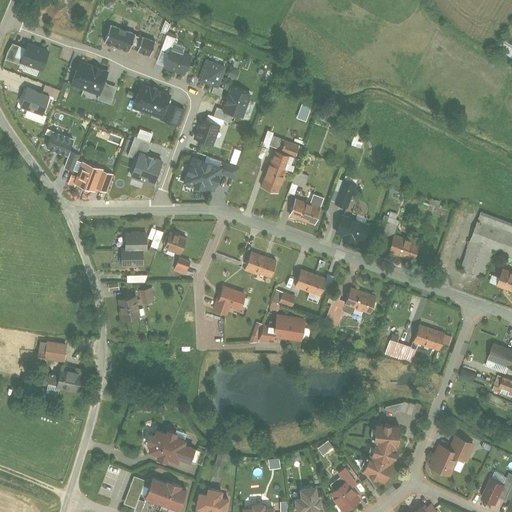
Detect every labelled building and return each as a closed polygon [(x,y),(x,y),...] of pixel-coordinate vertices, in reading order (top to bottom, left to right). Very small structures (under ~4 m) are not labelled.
[(134,34),(110,25),(103,43),(128,52),(129,48),(133,35),(134,34)] [(141,38),(133,35),(129,48),(137,50),(141,38)] [(170,47),(171,47),(174,39),(165,35),(160,50),(168,53),(170,47)] [(142,36),(141,38),(137,50),(136,53),(149,57),(155,41),(142,36)] [(511,43),(504,38),(497,48),(511,57),(511,43)] [(20,63),(25,49),(11,43),(5,59),(19,64),(20,63)] [(25,49),(20,63),(40,70),(47,52),(27,44),(25,49)] [(171,47),(170,47),(168,53),(163,68),(184,75),(191,54),(171,47)] [(225,67),(205,60),(198,81),(212,87),(218,88),(218,87),(225,67)] [(107,71),(80,61),(71,84),(99,94),(102,84),(107,71)] [(232,66),(229,77),(237,80),(240,69),(232,66)] [(172,90),(139,78),(129,104),(162,116),(170,95),(172,90)] [(42,91),(57,97),(60,89),(45,83),(42,91)] [(97,100),(110,105),(116,88),(102,84),(99,94),(97,100)] [(218,88),(212,87),(210,92),(220,95),(223,89),(218,87),(218,88)] [(251,94),(231,87),(223,110),(222,112),(233,115),(242,119),(251,94)] [(28,88),(22,105),(43,114),(49,95),(42,93),(28,88)] [(186,101),(170,95),(162,116),(179,122),(186,101)] [(302,103),(297,117),(306,120),(311,106),(302,103)] [(216,107),(213,117),(224,121),(230,123),(233,115),(222,112),(223,110),(216,107)] [(329,114),(324,112),(321,119),(327,121),(329,114)] [(207,115),(205,121),(220,126),(222,127),(224,121),(213,117),(207,115)] [(205,121),(201,119),(194,139),(213,146),(220,126),(205,121)] [(349,120),(347,127),(356,130),(358,124),(349,120)] [(356,147),(362,130),(357,128),(351,145),(356,147)] [(269,146),(273,131),(267,129),(263,145),(269,146)] [(73,139),(53,131),(47,147),(67,155),(73,139)] [(109,132),(105,141),(120,147),(124,138),(109,132)] [(140,153),(146,156),(150,143),(133,137),(127,155),(138,159),(140,153)] [(284,141),(281,150),(293,155),(295,155),(298,145),(284,141)] [(237,164),(241,150),(234,148),(230,162),(237,164)] [(281,150),(274,148),(261,186),(279,192),(287,168),(292,170),(294,164),(291,162),(293,155),(281,150)] [(138,159),(130,177),(153,186),(162,162),(146,156),(140,153),(138,159)] [(221,166),(193,156),(183,184),(211,193),(218,173),(221,166)] [(103,170),(83,162),(74,184),(94,192),(96,188),(102,172),(103,170)] [(222,162),(221,166),(218,173),(234,178),(238,168),(222,162)] [(112,175),(102,172),(96,188),(106,192),(112,175)] [(307,176),(296,173),(293,182),(304,186),(307,176)] [(335,190),(339,191),(343,180),(339,178),(335,190)] [(348,207),(356,182),(344,178),(343,180),(339,191),(335,202),(348,207)] [(313,195),(310,202),(321,206),(324,198),(313,195)] [(296,197),(289,215),(315,224),(321,206),(310,202),(296,197)] [(391,210),(388,217),(396,220),(398,213),(391,210)] [(511,222),(482,211),(461,265),(485,274),(495,249),(511,256),(511,222)] [(342,213),(335,232),(363,243),(370,224),(342,213)] [(381,235),(391,239),(393,234),(398,221),(396,220),(388,217),(381,235)] [(156,229),(151,227),(148,236),(153,238),(156,229)] [(157,228),(156,229),(153,238),(150,245),(157,248),(163,231),(157,228)] [(146,231),(124,231),(125,249),(142,249),(146,249),(146,231)] [(169,232),(163,247),(180,254),(186,239),(169,232)] [(387,250),(413,260),(419,243),(393,234),(391,239),(387,250)] [(142,266),(142,249),(125,249),(119,249),(119,266),(142,266)] [(277,259),(252,250),(244,270),(256,275),(257,273),(258,273),(266,276),(270,277),(277,259)] [(179,257),(174,270),(186,275),(191,262),(179,257)] [(326,276),(301,268),(294,286),(312,293),(319,295),(326,276)] [(511,273),(503,270),(497,285),(511,291),(511,273)] [(492,274),(490,282),(497,284),(500,276),(492,274)] [(246,293),(222,285),(214,310),(226,314),(228,306),(240,310),(246,293)] [(377,295),(351,285),(345,301),(344,304),(354,307),(371,313),(377,295)] [(153,287),(140,289),(142,303),(155,301),(153,287)] [(278,302),(283,291),(277,289),(272,301),(273,301),(278,303),(278,302)] [(295,296),(283,291),(278,302),(291,307),(295,296)] [(344,304),(345,301),(339,298),(340,294),(332,291),(328,301),(331,302),(325,319),(338,324),(343,309),(342,309),(344,304)] [(137,296),(119,300),(120,320),(140,316),(137,296)] [(278,303),(273,301),(268,315),(274,317),(275,315),(276,313),(280,304),(278,303)] [(352,313),(354,307),(344,304),(342,309),(343,309),(352,313)] [(276,313),(275,315),(274,325),(264,324),(261,332),(260,331),(258,336),(258,339),(274,342),(274,337),(302,341),(305,318),(276,313)] [(263,324),(257,321),(249,342),(256,342),(258,336),(260,331),(263,324)] [(445,331),(419,323),(413,341),(422,344),(438,350),(445,331)] [(62,362),(64,343),(37,340),(34,363),(42,364),(42,359),(62,362)] [(411,362),(415,349),(389,340),(384,353),(411,362)] [(511,366),(511,348),(494,342),(488,357),(489,358),(496,361),(510,366),(511,366)] [(474,355),(468,352),(465,359),(471,361),(474,355)] [(496,361),(489,358),(486,366),(493,368),(494,368),(496,361)] [(510,366),(496,361),(494,368),(507,373),(510,366)] [(77,394),(82,368),(59,363),(57,375),(47,373),(44,387),(77,394)] [(474,381),(478,371),(464,366),(462,372),(464,372),(463,377),(474,381)] [(478,372),(476,379),(489,384),(492,377),(488,376),(487,378),(481,375),(482,373),(478,372)] [(511,379),(498,374),(495,384),(496,384),(502,387),(503,387),(511,390),(511,379)] [(141,396),(140,409),(161,411),(162,397),(141,396)] [(399,411),(403,401),(398,399),(385,402),(382,407),(395,412),(396,410),(399,411)] [(405,400),(401,411),(406,413),(410,402),(405,400)] [(410,402),(406,413),(411,415),(411,414),(415,404),(410,402)] [(415,404),(411,414),(417,417),(421,406),(416,403),(415,404)] [(384,463),(386,457),(394,459),(397,448),(389,446),(391,440),(398,441),(399,425),(390,424),(391,423),(382,422),(382,423),(375,422),(373,438),(378,438),(377,442),(373,441),(370,452),(373,453),(372,457),(368,455),(361,470),(368,473),(368,474),(375,478),(376,477),(383,480),(390,466),(384,463)] [(177,461),(179,458),(189,462),(189,459),(194,448),(195,446),(185,442),(186,439),(185,438),(175,434),(177,430),(167,426),(165,430),(156,427),(153,433),(148,431),(144,442),(149,444),(147,449),(156,453),(155,456),(165,460),(166,457),(177,461)] [(177,430),(175,434),(185,438),(187,433),(177,429),(177,430)] [(448,448),(438,443),(428,466),(449,476),(458,458),(466,462),(475,443),(455,433),(448,448)] [(323,454),(333,447),(328,440),(318,446),(323,454)] [(200,451),(194,448),(189,459),(196,462),(200,451)] [(218,449),(215,465),(226,468),(229,452),(218,449)] [(291,452),(293,460),(301,458),(298,450),(291,452)] [(271,459),(271,462),(274,465),(277,465),(280,462),(280,459),(277,456),(274,456),(271,459)] [(337,471),(344,481),(346,479),(351,487),(356,483),(345,466),(337,471)] [(489,477),(505,484),(507,478),(494,472),(492,474),(491,474),(489,477)] [(143,484),(148,486),(151,476),(145,479),(133,475),(123,503),(135,507),(143,484)] [(148,486),(144,497),(179,510),(187,488),(181,486),(181,484),(166,478),(165,480),(152,475),(151,476),(148,486)] [(489,477),(480,498),(496,504),(505,484),(489,477)] [(375,488),(367,478),(363,481),(370,492),(375,488)] [(344,481),(329,491),(333,497),(332,498),(341,511),(342,511),(360,500),(351,487),(346,479),(344,481)] [(316,484),(299,487),(300,495),(293,496),(295,511),(300,511),(302,511),(301,511),(319,511),(319,508),(322,507),(321,496),(318,496),(316,484)] [(197,491),(194,508),(205,510),(204,511),(226,511),(230,497),(222,495),(223,489),(207,486),(205,492),(197,491)] [(287,501),(280,501),(280,511),(288,511),(287,501)] [(251,503),(251,507),(241,507),(241,511),(274,511),(275,506),(265,506),(264,503),(251,503)]
